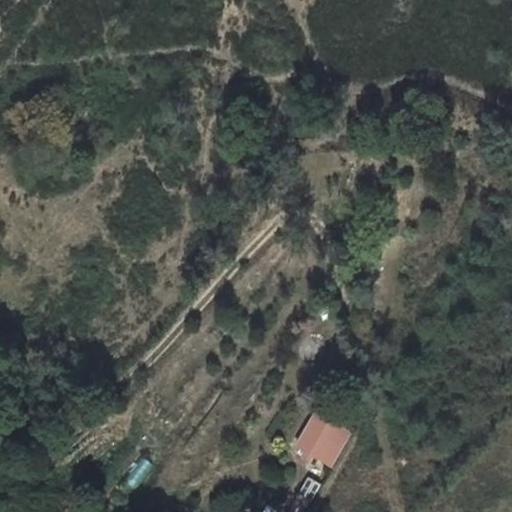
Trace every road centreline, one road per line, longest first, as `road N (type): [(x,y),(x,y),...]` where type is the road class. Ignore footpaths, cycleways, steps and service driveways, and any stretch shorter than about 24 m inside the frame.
road 1 (track): [(318,217),(302,211),(285,219),(64,451),(36,455),(0,432)]
road 2 (track): [(318,217),(377,431)]
